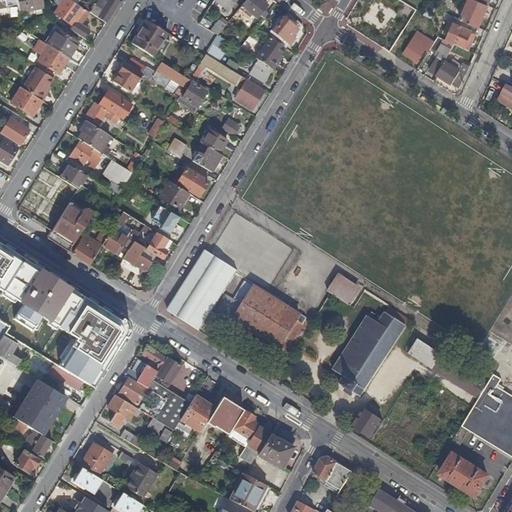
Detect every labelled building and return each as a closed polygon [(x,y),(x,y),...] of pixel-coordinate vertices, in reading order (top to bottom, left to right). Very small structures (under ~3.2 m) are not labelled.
[(17,0),(18,4),(20,12),(45,7),(43,0),(17,0)] [(86,11),(69,0),(64,0),(60,7),(55,14),(74,26),(76,27),(86,11)] [(69,0),(86,11),(89,12),(90,13),(94,5),(83,1),(83,0),(69,0)] [(94,5),(90,13),(106,24),(119,3),(117,0),(102,0),(97,8),(94,5)] [(215,0),(214,2),(228,13),(239,0),(215,0)] [(255,0),(248,0),(233,19),(237,22),(245,13),(254,21),(265,8),(255,0)] [(486,7),(469,0),(467,0),(458,21),(476,29),(486,7)] [(424,14),(432,18),(437,9),(429,4),(424,14)] [(89,12),(86,11),(76,27),(74,26),(71,31),(86,40),(91,32),(80,25),(89,12)] [(201,24),(209,28),(213,21),(205,17),(201,24)] [(447,35),(445,41),(466,50),(473,34),(453,25),(454,22),(448,19),(442,32),(447,35)] [(168,35),(146,21),(132,43),(154,58),(158,51),(165,40),(168,35)] [(297,32),(283,21),(272,34),(286,45),(297,32)] [(213,32),(219,37),(226,27),(221,22),(213,32)] [(58,30),(48,45),(69,59),(79,44),(58,30)] [(423,51),(427,54),(430,50),(434,44),(416,33),(401,56),(414,64),(423,51)] [(206,57),(224,69),(228,62),(222,58),(231,45),(218,37),(206,57)] [(452,45),(437,39),(434,44),(430,50),(439,54),(442,46),(450,50),(452,45)] [(165,40),(158,51),(164,55),(171,44),(165,40)] [(286,51),(271,42),(258,62),(272,71),(273,72),(286,51)] [(69,59),(48,45),(37,61),(59,75),(69,59)] [(442,46),(439,54),(437,59),(444,62),(450,50),(442,46)] [(205,59),(190,81),(196,84),(205,69),(234,87),(237,82),(245,87),(235,102),(252,113),(264,94),(224,69),(206,57),(205,59)] [(443,64),(444,62),(437,59),(429,73),(435,77),(443,64)] [(453,61),(448,67),(458,73),(461,65),(453,61)] [(258,62),(248,76),(263,85),(272,71),(258,62)] [(189,80),(165,64),(154,81),(168,90),(174,82),(183,89),(189,80)] [(448,67),(443,64),(435,77),(458,92),(469,69),(461,65),(458,73),(448,67)] [(142,76),(125,65),(114,84),(131,94),(142,76)] [(54,79),(36,67),(22,89),(42,101),(47,94),(45,93),(49,86),(54,79)] [(206,95),(208,92),(196,84),(190,81),(180,98),(176,104),(193,115),(196,110),(181,101),(189,89),(193,91),(195,88),(206,95)] [(42,101),(22,89),(21,88),(11,103),(32,117),(42,101)] [(181,101),(196,110),(206,95),(195,88),(193,91),(189,89),(181,101)] [(511,90),(507,89),(498,105),(511,112),(511,90)] [(108,92),(99,107),(122,121),(131,107),(108,92)] [(138,97),(134,104),(143,109),(147,103),(138,97)] [(118,121),(94,105),(85,119),(102,129),(107,121),(115,126),(118,121)] [(15,113),(11,119),(24,128),(27,122),(15,113)] [(11,119),(1,135),(20,146),(30,131),(24,128),(11,119)] [(151,131),(156,135),(162,125),(157,122),(151,131)] [(108,138),(85,123),(78,133),(83,136),(78,143),(79,144),(101,157),(105,160),(109,153),(101,148),(108,138)] [(210,129),(208,133),(218,139),(220,135),(210,129)] [(230,129),(227,135),(237,142),(240,136),(230,129)] [(208,133),(200,145),(219,157),(227,144),(218,139),(208,133)] [(19,149),(5,140),(1,146),(0,147),(0,163),(8,168),(19,149)] [(173,141),(166,154),(178,162),(186,149),(173,141)] [(101,157),(79,144),(70,158),(83,167),(86,162),(90,164),(87,169),(92,172),(101,157)] [(220,158),(205,149),(204,151),(205,152),(201,158),(196,166),(210,175),(220,158)] [(191,163),(196,166),(201,158),(196,155),(191,163)] [(105,160),(101,157),(92,172),(110,183),(121,190),(124,187),(130,176),(124,172),(105,160)] [(124,172),(130,176),(136,167),(130,163),(124,172)] [(59,181),(76,192),(78,187),(85,177),(68,166),(59,181)] [(185,172),(176,187),(197,200),(206,185),(185,172)] [(118,195),(121,190),(110,183),(106,189),(117,196),(118,195)] [(187,196),(167,184),(158,199),(178,212),(187,196)] [(134,193),(124,187),(121,190),(118,195),(128,202),(134,193)] [(34,198),(27,210),(44,220),(51,208),(34,198)] [(66,207),(46,240),(67,253),(72,245),(91,214),(86,210),(81,211),(79,215),(66,207)] [(161,225),(168,214),(162,210),(155,221),(161,225)] [(121,214),(114,226),(119,229),(127,234),(135,240),(138,235),(140,232),(133,228),(132,230),(124,225),(128,219),(121,214)] [(138,214),(133,222),(143,228),(148,220),(138,214)] [(178,220),(168,214),(161,225),(157,232),(167,238),(178,220)] [(119,229),(114,226),(108,235),(107,236),(112,239),(119,229)] [(149,232),(143,228),(140,232),(138,235),(144,239),(149,232)] [(100,247),(107,236),(108,235),(101,231),(93,243),(100,247)] [(135,240),(127,234),(123,240),(125,241),(122,246),(129,250),(132,244),(135,240)] [(171,246),(154,235),(144,252),(132,244),(129,250),(128,251),(122,261),(140,272),(138,276),(144,280),(146,276),(144,275),(154,259),(160,263),(171,246)] [(71,256),(88,267),(100,248),(100,247),(93,243),(83,236),(76,247),(71,256)] [(112,239),(107,236),(100,247),(100,248),(115,257),(121,247),(122,246),(125,241),(123,240),(117,236),(115,241),(112,239)] [(75,338),(58,366),(81,380),(93,388),(127,337),(131,332),(127,321),(123,318),(4,248),(0,245),(0,290),(22,305),(13,319),(34,333),(42,319),(75,338)] [(72,245),(67,253),(71,256),(76,247),(72,245)] [(205,249),(168,309),(200,330),(238,269),(205,249)] [(332,294),(350,306),(361,289),(338,274),(327,292),(332,294)] [(232,300),(243,307),(253,290),(243,284),(232,300)] [(298,318),(253,290),(243,307),(232,300),(226,296),(216,311),(278,350),(285,339),(289,342),(298,327),(294,324),(298,318)] [(406,321),(386,308),(382,314),(403,327),(406,321)] [(382,314),(379,321),(368,314),(332,372),(342,379),(337,387),(359,400),(404,328),(403,327),(382,314)] [(302,321),(298,318),(294,324),(298,327),(302,321)] [(0,344),(0,356),(9,362),(15,366),(19,359),(12,354),(17,346),(7,340),(3,347),(0,344)] [(440,357),(442,359),(447,351),(442,348),(437,355),(417,343),(408,357),(432,371),(440,357)] [(136,383),(147,390),(152,382),(155,377),(165,360),(147,349),(142,357),(149,361),(146,367),(136,383)] [(462,361),(447,351),(442,359),(444,360),(458,368),(462,361)] [(0,377),(9,362),(0,356),(0,377)] [(149,361),(142,357),(139,362),(146,367),(149,361)] [(479,400),(488,386),(458,368),(444,360),(442,359),(440,357),(432,371),(435,373),(479,400)] [(165,360),(155,377),(169,385),(180,367),(166,359),(165,360)] [(467,360),(463,367),(472,372),(476,366),(467,360)] [(81,380),(53,364),(48,373),(75,389),(81,380)] [(490,447),(511,460),(511,398),(498,390),(502,382),(493,377),(488,386),(479,400),(461,429),(469,434),(478,439),(490,447)] [(136,383),(129,379),(119,395),(138,407),(148,391),(147,390),(136,383)] [(34,431),(42,436),(60,407),(57,405),(64,396),(41,382),(29,403),(26,401),(20,410),(23,412),(18,421),(26,427),(34,431)] [(152,382),(147,390),(148,391),(165,401),(154,419),(163,425),(173,431),(178,422),(190,404),(152,382)] [(133,407),(115,396),(108,408),(115,413),(109,423),(119,429),(133,407)] [(190,404),(178,422),(199,435),(206,425),(215,410),(194,397),(190,404)] [(242,411),(222,399),(215,410),(206,425),(213,430),(214,429),(226,436),(242,411)] [(352,429),(371,441),(382,423),(374,418),(378,411),(367,404),(352,429)] [(239,458),(251,465),(257,456),(269,436),(258,428),(258,427),(251,423),(254,418),(245,412),(234,431),(250,441),(239,458)] [(154,419),(152,418),(148,425),(159,432),(163,425),(154,419)] [(18,421),(15,420),(13,425),(23,431),(26,427),(18,421)] [(469,434),(461,429),(452,443),(460,448),(461,446),(469,434)] [(158,440),(165,444),(171,434),(164,430),(158,440)] [(42,436),(34,431),(29,438),(36,442),(31,450),(42,458),(52,442),(42,436)] [(125,431),(121,438),(140,450),(144,443),(125,431)] [(269,436),(257,456),(281,470),(293,450),(269,436)] [(95,445),(81,468),(82,469),(97,478),(111,455),(95,445)] [(41,460),(24,449),(14,465),(28,473),(32,466),(36,468),(41,460)] [(135,460),(123,453),(119,459),(129,466),(131,467),(135,460)] [(157,461),(168,468),(172,462),(161,455),(157,461)] [(489,479),(454,457),(441,478),(476,500),(489,479)] [(168,468),(176,472),(182,464),(174,459),(172,462),(168,468)] [(352,475),(328,459),(320,460),(313,475),(319,479),(317,482),(323,485),(325,481),(341,492),(352,475)] [(139,464),(125,488),(140,498),(155,474),(139,464)] [(0,502),(15,478),(0,468),(0,502)] [(97,478),(82,469),(74,483),(94,496),(103,482),(97,478)] [(186,478),(177,473),(174,479),(181,482),(183,483),(186,478)] [(245,475),(242,473),(228,500),(250,511),(251,511),(255,505),(266,486),(245,475)] [(181,482),(174,479),(170,486),(177,490),(181,482)] [(177,490),(170,486),(166,493),(173,497),(177,490)] [(268,487),(266,486),(255,505),(258,506),(268,487)] [(115,489),(112,487),(103,501),(108,504),(117,490),(115,489)] [(411,508),(392,496),(390,499),(378,492),(369,507),(376,511),(410,511),(409,511),(411,508)] [(139,511),(143,506),(121,493),(112,507),(121,511),(139,511)] [(173,497),(166,493),(162,501),(173,507),(177,499),(173,497)] [(77,511),(76,511),(108,511),(109,511),(85,498),(82,504),(79,502),(75,509),(77,511)]
